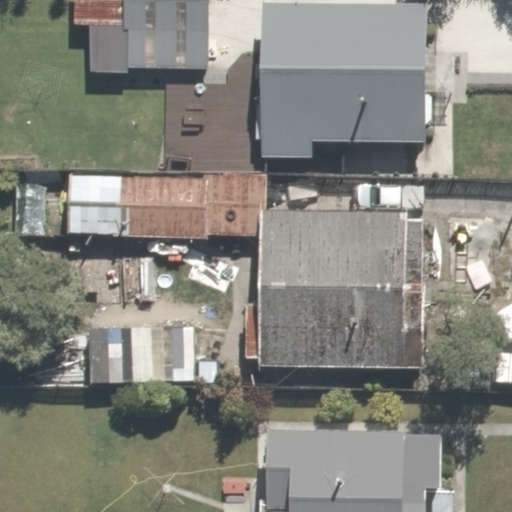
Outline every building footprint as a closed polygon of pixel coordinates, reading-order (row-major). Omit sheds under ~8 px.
[(146,73),(223,72),(221,0),(119,0),(120,34),(145,34),(146,73)] [(448,53),(448,13),(282,13),(282,164),(331,164),(331,155),(448,155),(448,104),(476,104),(476,53),(448,53)] [(82,245),(224,245),(224,180),(82,179),(82,245)] [(286,208),(280,372),(420,377),(425,213),(286,208)] [(101,391),(240,392),(241,330),(102,329),(101,391)] [(443,511),(444,442),(278,440),(277,511),(443,511)]
